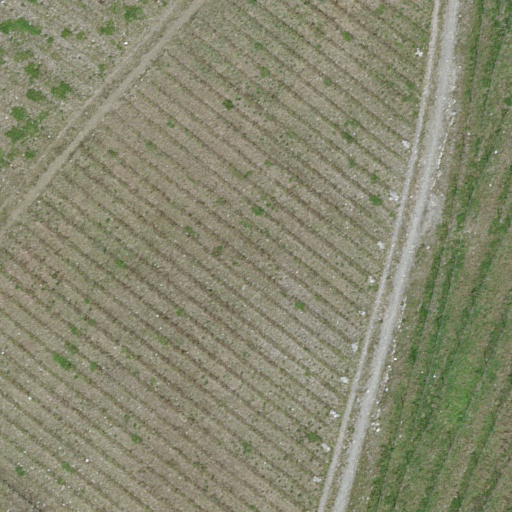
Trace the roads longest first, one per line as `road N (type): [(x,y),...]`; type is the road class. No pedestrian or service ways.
road 1 (track): [(446,0),(437,95),(332,511)]
road 2 (track): [(192,0),(0,223)]
